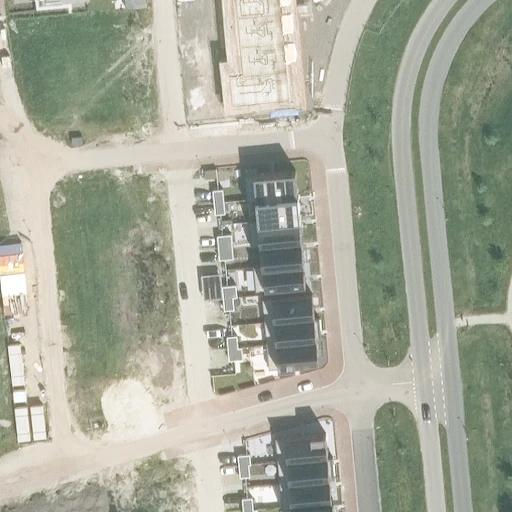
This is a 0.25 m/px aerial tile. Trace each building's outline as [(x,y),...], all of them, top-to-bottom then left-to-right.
[(235,0),(242,71),(229,72),(232,103),(290,98),(281,0),(235,0)] [(75,23),(36,26),(38,49),(77,46),(75,23)] [(131,29),(123,29),(124,41),(132,41),(131,29)] [(132,41),(124,41),(125,53),(133,53),(132,41)] [(77,46),(38,49),(41,73),(79,70),(77,46)] [(79,70),(41,73),(43,97),(81,94),(79,70)] [(136,76),(128,77),(129,89),(137,88),(136,76)] [(137,88),(129,89),(130,101),(138,100),(137,88)] [(81,94),(43,97),(45,120),(83,117),(81,94)] [(295,171),(244,175),(246,199),(297,194),(295,171)] [(222,189),(212,190),(213,202),(223,201),(222,189)] [(101,194),(62,198),(65,221),(103,217),(101,194)] [(297,194),(246,199),(246,201),(256,200),(258,220),(248,220),(248,222),(299,217),(298,194),(297,194)] [(147,201),(139,202),(141,214),(148,213),(147,201)] [(223,201),(213,202),(214,214),(224,213),(223,201)] [(148,213),(141,214),(142,226),(150,225),(148,213)] [(103,217),(65,221),(67,243),(105,239),(103,217)] [(299,217),(248,222),(250,245),(301,240),(299,217)] [(230,234),(216,236),(217,248),(231,246),(230,234)] [(105,239),(67,243),(69,267),(107,263),(105,239)] [(301,240),(250,245),(251,246),(260,245),(262,265),(252,266),(253,267),(303,263),(301,240)] [(231,246),(217,248),(219,260),(233,258),(231,246)] [(152,247),(144,247),(145,259),(153,259),(152,247)] [(153,259),(145,259),(146,271),(154,271),(153,259)] [(107,263),(69,267),(71,292),(110,288),(107,263)] [(303,263),(253,267),(255,291),(305,286),(303,263)] [(235,285),(221,286),(222,298),(232,297),(236,297),(235,285)] [(271,298),(262,299),(264,322),(314,317),(312,294),(271,298)] [(232,297),(222,298),(223,310),(233,309),(232,297)] [(112,310),(73,313),(76,339),(114,335),(112,310)] [(314,317),(264,322),(266,345),(316,340),(321,339),(319,318),(314,318),(314,317)] [(159,319),(151,320),(152,332),(160,331),(159,319)] [(160,331),(152,332),(153,344),(161,343),(160,331)] [(114,335),(76,339),(78,361),(116,357),(114,335)] [(236,336),(226,336),(227,348),(237,348),(236,336)] [(316,340),(266,345),(268,369),(318,364),(316,340)] [(237,348),(227,348),(228,360),(238,360),(242,359),(241,347),(237,348)] [(116,357),(78,361),(80,384),(119,381),(116,357)] [(163,365),(155,365),(156,377),(164,376),(163,365)] [(164,376),(156,377),(157,389),(165,388),(164,376)] [(119,381),(80,384),(82,407),(102,406),(103,415),(122,413),(119,381)] [(325,433),(275,438),(277,461),(327,456),(325,433)] [(249,454),(237,455),(238,465),(248,464),(250,464),(249,454)] [(327,456),(277,461),(279,484),(329,479),(334,478),(332,457),(327,458),(327,456)] [(248,464),(238,465),(239,477),(250,476),(248,464)] [(175,471),(150,478),(159,511),(172,511),(185,508),(175,471)] [(159,511),(150,478),(130,483),(137,511),(159,511)] [(329,479),(279,484),(281,502),(281,508),(291,508),(332,504),(332,502),(331,502),(329,479)] [(137,511),(130,483),(106,490),(112,511),(137,511)] [(112,511),(106,490),(82,497),(86,511),(112,511)] [(251,497),(241,498),(242,510),(252,509),(251,497)]
